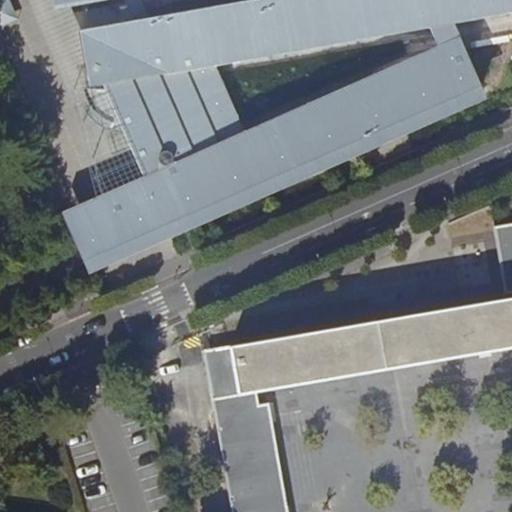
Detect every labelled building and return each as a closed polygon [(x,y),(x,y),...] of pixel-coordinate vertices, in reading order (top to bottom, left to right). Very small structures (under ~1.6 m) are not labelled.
[(83,31),(84,31),(71,4),(57,6),(55,0),(37,0),(77,90),(86,88),(106,85),(101,74),(92,76),(83,31)] [(147,178),(148,179),(153,177),(157,186),(153,188),(170,227),(182,221),(302,169),(304,175),(370,150),(367,141),(486,90),(457,24),(511,13),(511,0),(258,0),(150,19),(136,21),(84,31),(83,31),(92,76),(101,74),(106,85),(108,90),(86,88),(88,96),(93,107),(98,113),(105,118),(112,122),(124,126),(147,178)] [(127,0),(136,21),(150,19),(141,0),(127,0)] [(88,263),(170,227),(153,188),(157,186),(153,177),(148,179),(147,178),(66,214),(80,245),(88,263)] [(511,225),(494,229),(505,286),(511,284),(511,225)] [(511,302),(383,324),(213,352),(223,412),(215,414),(231,511),(285,511),(269,404),(259,407),(256,395),(511,350),(511,302)]
